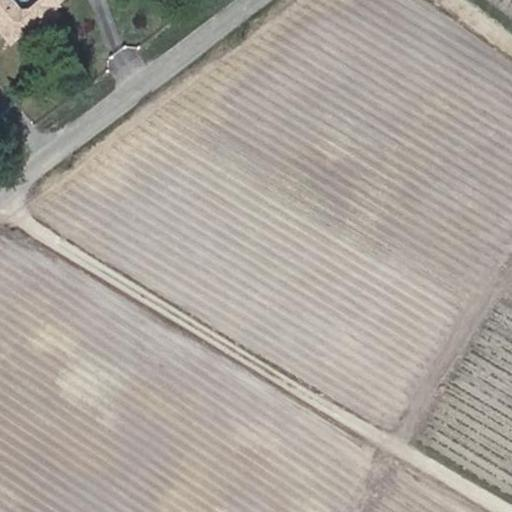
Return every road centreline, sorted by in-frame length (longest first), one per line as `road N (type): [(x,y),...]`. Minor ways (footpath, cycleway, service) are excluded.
road 1 (track): [(505,511),(5,212)]
road 2 (unclassified): [(0,217),(270,0)]
road 3 (track): [(511,211),(390,443)]
